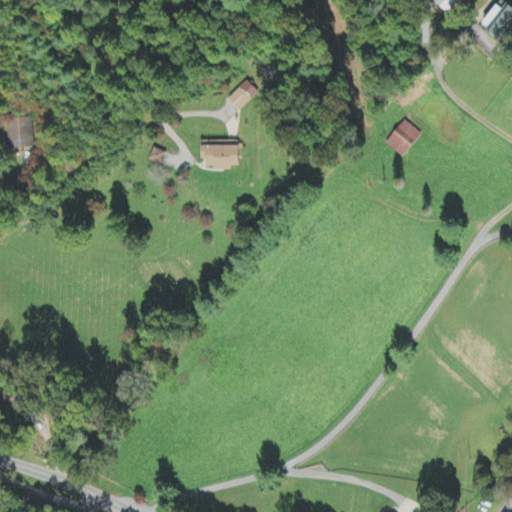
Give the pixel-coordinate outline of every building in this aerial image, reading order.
[(432,0),(447,15),(462,0),(432,0)] [(510,43),(511,40),(511,3),(492,33),(510,43)] [(230,101),(241,113),(261,94),(250,82),(230,101)] [(33,150),(32,120),(8,120),(8,150),(33,150)] [(404,159),(424,137),(408,122),(388,144),(404,159)] [(242,143),(205,144),(205,161),(210,161),(210,170),(243,170),(242,143)] [(170,154),(158,148),(152,161),(164,167),(170,154)]
